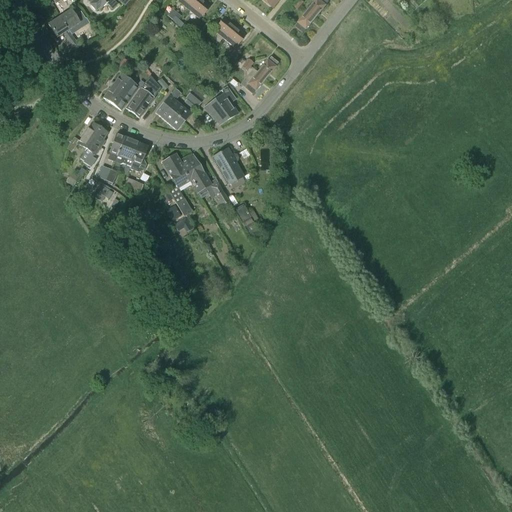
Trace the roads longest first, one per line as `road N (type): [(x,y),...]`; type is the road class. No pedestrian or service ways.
road 1 (residential): [(301,63),(252,121),(228,134),(178,141),(93,105),(17,6)]
road 2 (track): [(406,511),(396,487),(440,430),(511,383)]
